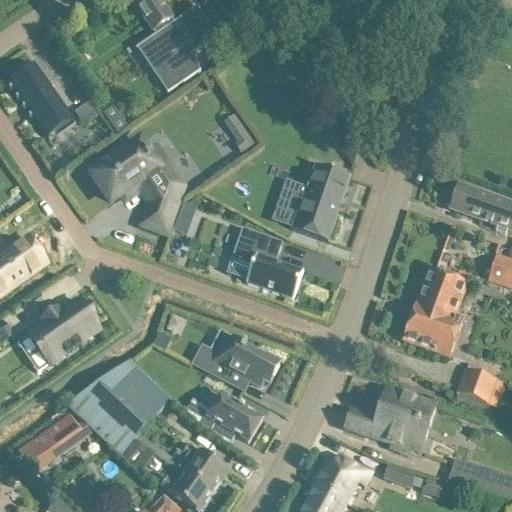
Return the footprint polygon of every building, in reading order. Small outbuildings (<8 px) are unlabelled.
[(172,20),(162,5),(158,0),(133,0),(131,2),(152,33),(154,32),(168,54),(186,42),(171,20),(172,20)] [(35,67),(34,69),(36,71),(10,90),(11,91),(13,90),(18,98),(16,99),(17,101),(19,99),(25,107),(23,108),(24,110),(26,109),(31,116),(29,118),(30,119),(32,118),(38,126),(37,126),(48,141),(49,140),(46,136),(69,120),(72,124),(74,123),(35,67)] [(91,103),(76,113),(86,126),(100,116),(91,103)] [(114,109),(104,116),(118,136),(128,129),(114,109)] [(242,161),(257,150),(235,119),(224,127),(238,148),(235,150),(242,161)] [(333,139),(353,168),(361,150),(348,129),(333,139)] [(137,187),(149,204),(140,228),(166,238),(182,195),(162,166),(157,169),(152,162),(153,161),(150,157),(149,158),(140,145),(128,154),(126,151),(113,160),(116,163),(93,179),(111,205),(137,187)] [(350,180),(331,174),(317,169),(309,191),(307,190),(292,231),(328,244),(350,180)] [(511,206),(478,194),(460,187),(451,212),(511,234),(511,231),(511,206)] [(303,274),(276,265),(283,245),(242,231),(233,258),(253,266),(246,286),(293,303),(303,274)] [(0,295),(49,262),(31,237),(0,259),(0,295)] [(489,285),(511,292),(511,261),(498,257),(489,285)] [(457,318),(468,287),(428,272),(402,344),(450,361),(464,321),(457,318)] [(45,327),(30,338),(50,367),(66,357),(66,358),(73,353),(72,352),(74,351),(75,352),(81,348),(80,347),(99,333),(79,304),(62,316),(60,314),(44,325),(45,327)] [(3,324),(0,326),(0,345),(12,338),(3,324)] [(280,367),(227,339),(218,356),(202,348),(191,368),(244,396),(250,384),(257,388),(260,383),(269,387),(280,367)] [(175,468),(183,457),(182,456),(183,455),(178,452),(172,460),(141,439),(171,403),(132,366),(69,410),(124,460),(138,443),(155,456),(165,464),(174,470),(175,468)] [(507,387),(497,383),(466,372),(458,396),(498,411),(507,387)] [(421,456),(436,412),(437,409),(386,392),(376,423),(351,414),(345,432),(392,447),(390,451),(410,457),(411,453),(421,456)] [(248,446),(262,423),(221,398),(212,414),(207,411),(196,427),(204,435),(224,447),(231,435),(248,446)] [(67,418),(18,452),(35,476),(84,442),(67,418)] [(138,443),(124,460),(142,477),(155,456),(138,443)] [(227,472),(211,461),(201,454),(201,455),(189,447),(183,455),(182,456),(183,457),(175,468),(186,476),(213,493),(227,472)] [(372,476),(357,468),(339,459),(335,468),(325,463),(312,488),(347,507),(358,486),(365,490),(372,476)] [(511,480),(476,468),(468,492),(511,506),(511,480)] [(447,489),(415,478),(388,469),(384,481),(443,501),(447,489)] [(193,511),(199,511),(210,497),(213,493),(186,476),(179,487),(167,479),(161,488),(173,496),(172,498),(193,511)] [(344,511),(347,507),(312,488),(311,489),(314,491),(303,511),(344,511)] [(177,511),(171,506),(164,499),(151,511),(177,511)] [(71,511),(68,509),(58,501),(48,511),(71,511)]
